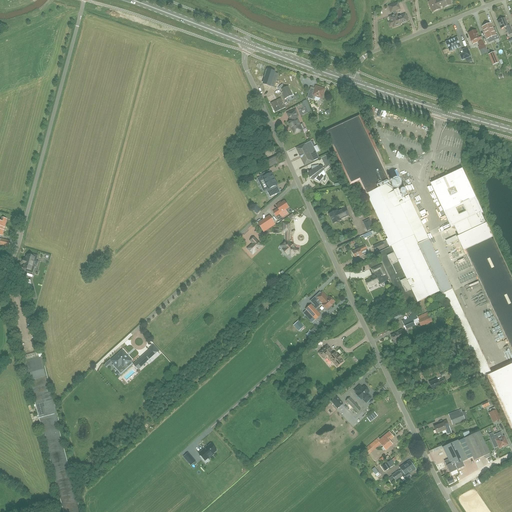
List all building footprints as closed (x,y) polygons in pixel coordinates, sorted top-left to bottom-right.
[(442,6),(442,8),(451,4),(449,0),(436,0),(437,0),(436,0),(432,0),(428,2),(432,12),(440,9),(440,7),(442,6)] [(405,15),(398,17),(397,14),(396,11),(400,10),(398,3),(388,7),(391,13),(393,12),(394,16),(389,17),(391,22),(390,22),(392,26),(393,26),(393,28),(399,26),(399,25),(399,26),(399,25),(408,21),(405,15)] [(509,36),(511,34),(511,30),(510,25),(509,25),(505,17),(497,21),(500,29),(506,27),(506,29),(505,29),(507,33),(508,33),(509,36)] [(482,27),(487,41),(491,40),(492,42),(494,41),(493,36),(497,34),(499,38),(499,39),(495,29),(494,30),(493,29),(491,24),(482,27)] [(468,33),(471,41),(472,45),(478,43),(479,46),(484,44),(481,37),(479,38),(476,30),(468,33)] [(445,43),(449,52),(460,47),(456,38),(445,43)] [(462,50),(463,54),(460,55),(462,60),(471,57),(467,48),(462,50)] [(493,65),(498,63),(494,52),(489,55),(493,65)] [(273,81),(273,80),(274,80),(276,76),(274,76),(275,72),(268,70),(265,78),(266,78),(264,84),(268,85),(270,80),(273,81)] [(311,87),(307,98),(314,100),(315,96),(322,99),(325,89),(316,86),(315,88),(311,87)] [(284,100),(292,96),(288,87),(282,90),(283,93),(282,94),(284,100)] [(309,113),(313,111),(308,100),(304,102),(309,113)] [(294,134),(302,130),(297,119),(296,119),(295,117),(298,116),(295,110),(287,114),(290,120),(291,121),(288,123),(290,128),(291,127),(294,134)] [(433,185),(446,212),(450,221),(452,221),(457,232),(455,233),(456,236),(458,240),(462,247),(463,250),(465,249),(484,291),(511,349),(511,364),(492,374),(408,196),(404,187),(402,182),(401,182),(401,181),(400,181),(400,180),(399,180),(398,179),(397,179),(396,179),(395,179),(389,182),(388,180),(359,116),(327,131),(351,183),(360,179),(364,189),(388,238),(386,239),(390,247),(378,253),(392,282),(399,297),(402,303),(404,309),(407,308),(441,292),(442,295),(443,294),(458,325),(484,379),(487,377),(511,429),(511,278),(491,234),(484,219),(474,199),(461,172),(450,177),(449,176),(437,181),(437,183),(433,185)] [(304,166),(319,159),(310,142),(296,149),(304,166)] [(325,167),(331,163),(327,155),(321,158),(325,167)] [(280,156),(267,162),(270,168),(282,162),(280,156)] [(311,171),(309,172),(310,179),(312,178),(323,169),(324,168),(321,166),(320,167),(311,171)] [(323,169),(312,178),(313,179),(312,180),(313,181),(314,180),(320,182),(325,175),(323,171),(325,170),(324,170),(323,169)] [(266,183),(275,179),(272,173),(267,175),(266,173),(260,175),(262,180),(264,179),(266,183)] [(273,187),(278,185),(275,179),(266,183),(268,187),(266,188),(271,197),(277,194),(273,187)] [(278,204),(279,205),(277,206),(278,209),(273,212),(276,216),(285,210),(285,209),(288,207),(284,202),(281,204),(280,203),(278,204)] [(340,220),(349,216),(346,208),(337,212),(336,210),(329,214),(333,223),(340,220)] [(273,217),(261,225),(265,231),(277,223),(273,217)] [(367,230),(373,227),(369,219),(363,222),(367,230)] [(286,242),(281,247),(284,251),(284,252),(286,253),(287,253),(288,254),(289,253),(292,256),(296,252),(299,252),(299,249),(296,249),(289,242),(290,223),(283,223),(283,232),(286,232),(286,242)] [(249,240),(252,244),(248,249),(253,254),(262,246),(253,236),(249,240)] [(383,242),(373,246),(375,251),(385,247),(383,242)] [(365,246),(360,248),(352,252),(355,259),(363,255),(361,252),(367,250),(365,246)] [(24,264),(23,268),(28,269),(27,272),(33,273),(34,268),(35,267),(32,266),(34,261),(36,261),(38,256),(32,254),(31,257),(27,256),(25,260),(24,259),(24,260),(23,262),(23,263),(24,264)] [(378,283),(379,284),(389,280),(382,265),(372,269),(375,276),(370,278),(371,279),(366,281),(368,287),(378,283)] [(28,299),(35,297),(32,285),(25,287),(28,299)] [(332,305),(334,302),(330,297),(328,299),(322,293),(321,294),(320,292),(317,295),(315,297),(318,299),(312,304),(314,306),(313,307),(311,305),(306,310),(315,320),(320,316),(316,310),(322,305),(329,312),(332,309),(331,307),(332,306),(332,305)] [(402,321),(404,324),(406,329),(415,325),(420,323),(421,326),(433,321),(429,312),(417,317),(416,315),(402,321)] [(294,326),(299,331),(303,327),(298,322),(294,326)] [(405,338),(402,330),(394,333),(395,334),(391,336),(393,341),(393,342),(394,345),(399,343),(398,341),(405,338)] [(150,349),(141,357),(146,362),(159,351),(153,345),(149,348),(150,349)] [(329,358),(337,367),(343,362),(341,359),(338,356),(335,353),(334,354),(331,352),(332,351),(327,346),(319,353),(323,359),(327,355),(329,358)] [(131,361),(122,351),(111,361),(115,364),(113,365),(121,374),(132,363),(130,362),(131,361)] [(25,362),(24,362),(34,398),(34,400),(36,405),(36,407),(39,416),(39,419),(63,511),(80,511),(57,421),(59,421),(42,357),(39,358),(25,362)] [(440,387),(440,385),(445,383),(443,379),(438,381),(437,379),(429,383),(432,391),(440,387)] [(356,395),(358,396),(361,400),(362,399),(366,403),(371,398),(367,394),(369,392),(364,387),(362,389),(360,386),(356,390),(358,392),(356,395)] [(338,408),(343,404),(337,397),(332,401),(338,408)] [(350,398),(346,401),(357,413),(361,410),(350,398)] [(501,419),(497,410),(490,413),(494,422),(501,419)] [(465,420),(464,416),(462,413),(449,417),(452,425),(465,420)] [(438,424),(439,425),(434,427),(437,435),(447,431),(445,428),(450,426),(448,421),(444,423),(443,422),(438,424)] [(370,445),(373,449),(376,447),(375,446),(381,442),(381,443),(380,444),(385,451),(393,445),(390,441),(394,437),(389,431),(379,439),(378,438),(370,445)] [(462,440),(470,458),(472,457),(474,461),(485,456),(486,459),(491,457),(480,431),(462,440)] [(500,449),(509,445),(505,436),(498,439),(496,435),(490,438),(495,448),(499,447),(500,449)] [(204,448),(209,443),(206,440),(201,445),(204,448)] [(443,447),(448,460),(444,461),(450,474),(465,467),(462,462),(467,460),(470,458),(462,440),(458,441),(458,440),(443,447)] [(215,450),(216,448),(213,445),(212,446),(211,444),(208,447),(206,448),(205,448),(199,454),(201,456),(203,458),(202,459),(206,464),(209,461),(208,459),(214,454),(213,454),(216,451),(215,450)] [(195,462),(190,456),(186,460),(191,466),(192,464),(193,464),(195,462)] [(384,472),(395,465),(392,459),(381,467),(384,472)] [(411,476),(410,474),(416,469),(410,460),(400,467),(405,474),(403,475),(399,470),(393,475),(396,480),(403,476),(406,480),(411,476)] [(380,475),(375,468),(372,470),(377,477),(380,475)]
